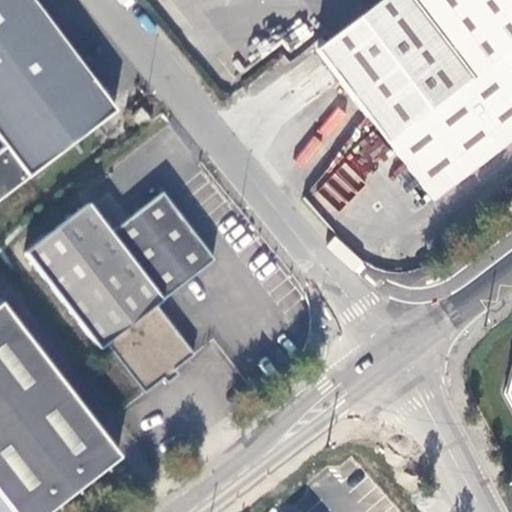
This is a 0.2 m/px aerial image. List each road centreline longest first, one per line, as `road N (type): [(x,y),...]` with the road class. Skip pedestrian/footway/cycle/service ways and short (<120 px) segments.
road 1 (unclassified): [(391,354),(104,0)]
road 2 (tertiary): [(189,511),(391,354)]
road 3 (unclassified): [(484,511),(391,354)]
road 4 (unknown): [(511,168),(422,222),(370,206)]
road 5 (tertiary): [(391,354),(511,270)]
